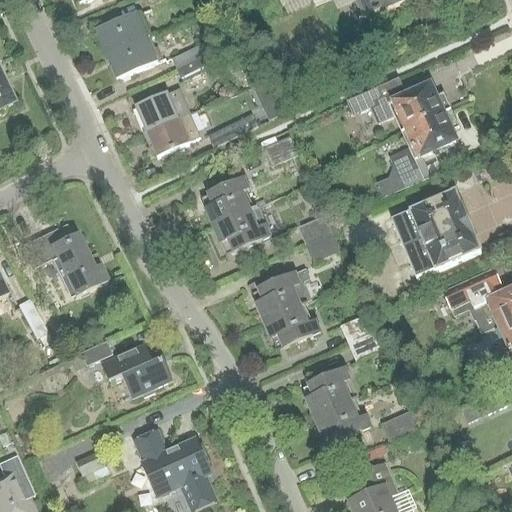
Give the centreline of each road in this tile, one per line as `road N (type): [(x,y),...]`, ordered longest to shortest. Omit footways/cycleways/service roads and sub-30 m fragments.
road 1 (residential): [(297,511),(242,389),(154,276),(95,152)]
road 2 (residential): [(95,152),(21,0)]
